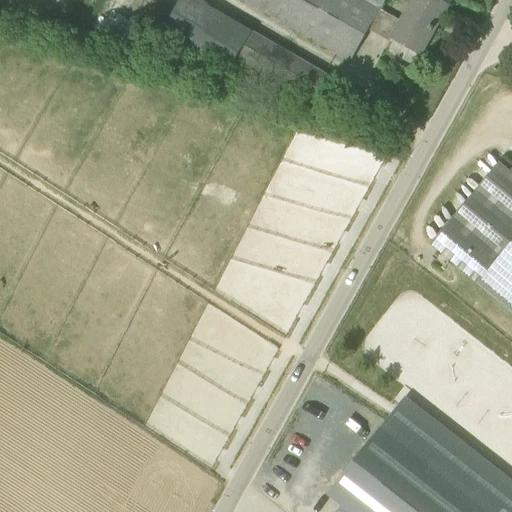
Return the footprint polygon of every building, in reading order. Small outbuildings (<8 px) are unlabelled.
[(252,35),(190,0),(180,0),(158,39),(228,78),(235,64),(252,35)] [(386,0),(239,0),(350,63),(368,30),(389,43),(391,39),(422,57),(450,7),(437,0),(411,0),(399,22),(380,11),(386,0)] [(340,85),(252,35),(235,64),(323,115),(340,85)] [(511,313),(511,177),(497,166),(433,248),(511,313)] [(511,511),(511,480),(407,398),(329,496),(343,507),(338,511),(511,511)]
